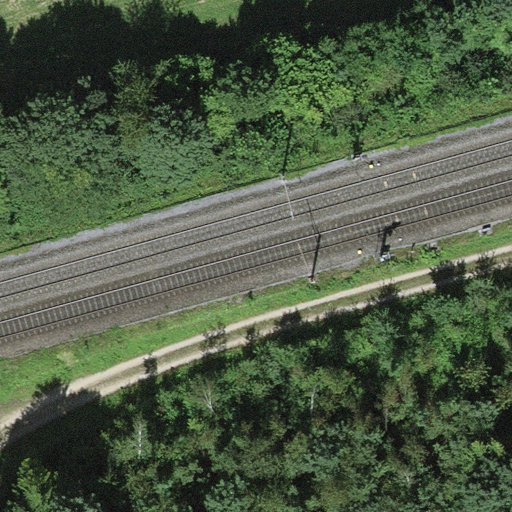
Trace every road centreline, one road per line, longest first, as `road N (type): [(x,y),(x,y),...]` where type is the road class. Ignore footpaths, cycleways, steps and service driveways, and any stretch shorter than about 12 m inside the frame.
road 1 (track): [(511,261),(141,373),(0,434)]
road 2 (track): [(65,511),(141,373)]
